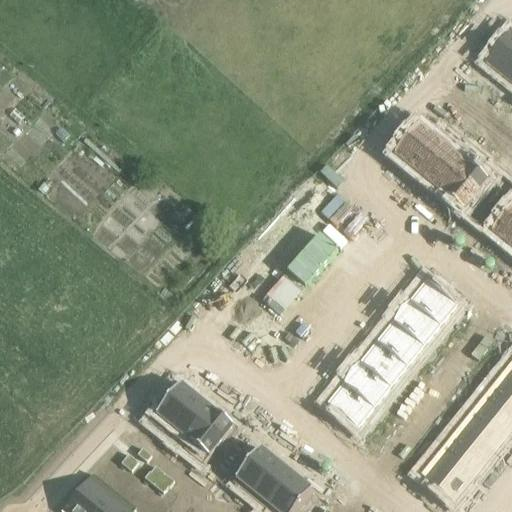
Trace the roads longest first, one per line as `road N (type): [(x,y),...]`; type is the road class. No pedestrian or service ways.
road 1 (residential): [(509,0),(343,178),(412,237)]
road 2 (residential): [(30,511),(189,345),(263,413)]
road 3 (residential): [(412,237),(263,413)]
road 4 (residential): [(263,413),(391,511)]
road 5 (residential): [(412,237),(511,322)]
